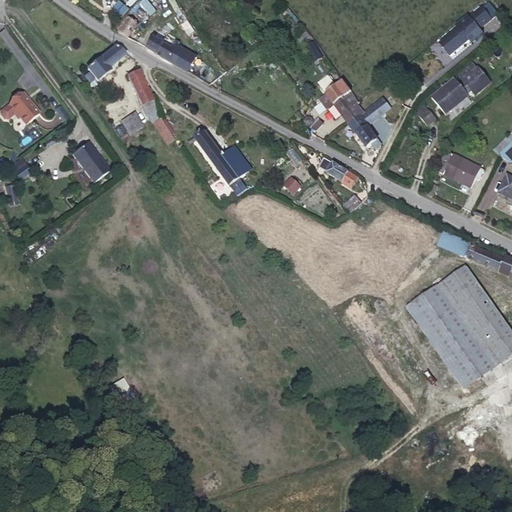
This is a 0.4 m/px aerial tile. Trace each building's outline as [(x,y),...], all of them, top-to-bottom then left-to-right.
[(113,8),(123,15),(128,8),(118,1),(113,8)] [(468,15),(457,24),(461,29),(442,45),(451,56),(470,40),(472,42),(483,34),(480,31),(492,21),(482,9),(471,18),(468,15)] [(126,38),(136,23),(127,17),(117,31),(126,38)] [(153,39),(146,50),(172,65),(181,48),(177,46),(174,50),(153,39)] [(313,43),(305,48),(310,55),(317,51),(313,43)] [(107,69),(125,54),(115,47),(114,48),(87,70),(97,82),(109,71),(107,69)] [(172,65),(179,69),(188,52),(181,48),(172,65)] [(463,82),(474,72),(471,69),(460,78),(463,82)] [(488,83),(477,70),(474,72),(485,86),(488,83)] [(147,85),(139,71),(127,76),(142,106),(154,101),(147,85)] [(445,114),(471,92),(474,95),(485,86),(474,72),(463,82),(463,83),(460,86),(456,81),(449,87),(446,84),(442,87),(445,90),(433,100),(445,114)] [(359,103),(343,81),(319,99),(327,109),(333,104),(348,124),(364,112),(358,105),(359,103)] [(39,114),(23,94),(9,106),(15,114),(25,126),(36,117),(39,114)] [(374,121),(393,107),(386,97),(367,112),(374,121)] [(0,112),(0,118),(2,121),(6,121),(15,114),(9,106),(0,112)] [(436,119),(426,107),(417,115),(427,126),(436,119)] [(147,133),(135,113),(122,121),(134,141),(147,133)] [(381,145),(367,126),(371,123),(364,113),(348,124),(348,125),(366,149),(371,145),(375,149),(381,145)] [(223,157),(205,133),(196,140),(230,187),(252,170),(235,148),(223,157)] [(500,157),(511,144),(511,133),(493,151),(500,157)] [(33,135),(18,146),(23,152),(38,141),(33,135)] [(110,172),(88,144),(73,155),(94,184),(110,172)] [(511,163),(511,161),(511,144),(502,156),(511,163)] [(439,165),(446,150),(441,147),(438,152),(436,150),(431,161),(439,165)] [(478,181),(484,170),(446,152),(439,165),(437,171),(471,188),(476,179),(478,181)] [(348,172),(333,163),(324,158),(318,168),(352,187),(358,178),(348,172)] [(15,174),(20,181),(32,173),(27,166),(15,174)] [(511,199),(511,178),(507,176),(498,193),(511,199)] [(301,187),(292,178),(283,187),(293,195),(301,187)] [(432,181),(426,195),(432,198),(439,185),(432,181)] [(350,214),(362,204),(355,196),(343,207),(350,214)] [(465,258),(473,245),(443,233),(437,247),(465,258)] [(511,258),(506,256),(505,259),(473,244),(473,245),(465,258),(511,278),(511,258)] [(511,356),(511,333),(465,267),(444,282),(501,364),(511,356)] [(492,371),(434,289),(412,304),(470,387),(492,371)] [(123,379),(114,383),(124,400),(132,395),(123,379)]
